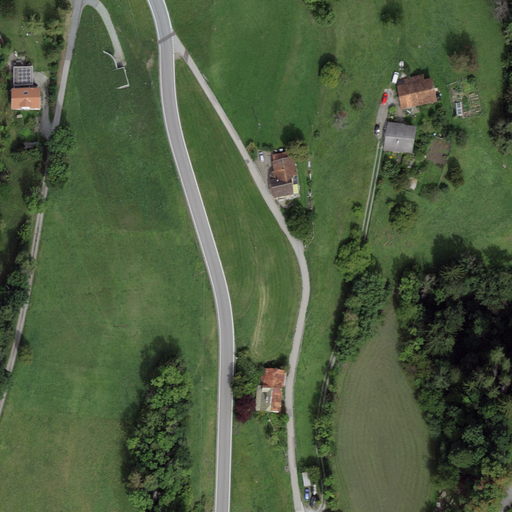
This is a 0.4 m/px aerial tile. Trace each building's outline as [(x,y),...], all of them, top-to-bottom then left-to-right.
[(13,67),(14,85),(32,85),(32,66),(13,67)] [(396,86),(401,109),(437,102),(432,78),(425,80),(424,74),(403,79),(405,84),(396,86)] [(40,88),(11,89),(12,110),(40,109),(40,88)] [(405,125),(388,122),(383,151),(412,155),(416,128),(405,126),(405,125)] [(273,161),(288,157),(287,152),(272,155),(273,161)] [(288,157),(273,161),(272,162),(273,172),(271,172),(269,175),(273,200),(293,196),(291,178),(297,178),(294,160),(288,160),(288,157)] [(260,386),(282,388),(284,370),(262,368),(260,386)] [(280,411),(282,388),(260,386),(257,386),(255,409),(280,411)]
